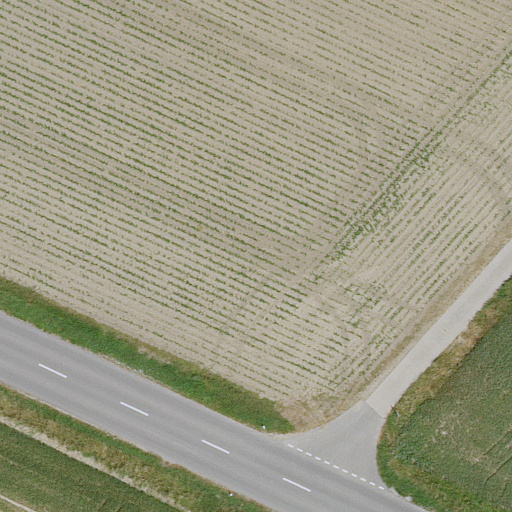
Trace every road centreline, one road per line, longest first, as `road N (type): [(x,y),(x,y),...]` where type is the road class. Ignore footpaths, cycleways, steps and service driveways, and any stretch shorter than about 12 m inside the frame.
road 1 (tertiary): [(0,348),(353,511)]
road 2 (track): [(315,494),(511,268)]
